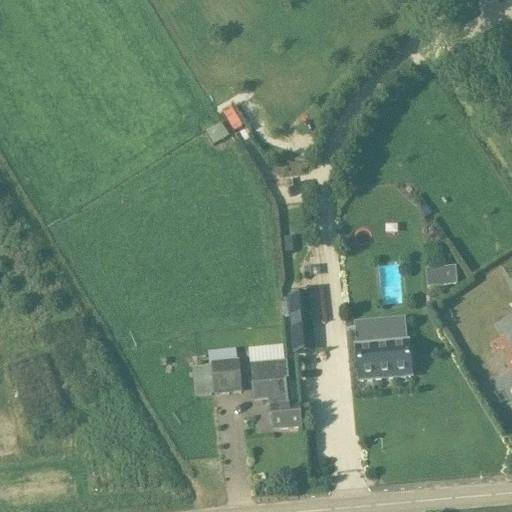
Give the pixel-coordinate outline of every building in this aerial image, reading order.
[(206,135),(218,152),(228,145),(216,128),(206,135)] [(442,271),(444,289),(456,289),(454,271),(442,271)] [(309,298),(289,300),(291,324),(311,322),(309,298)] [(406,346),(357,351),(360,383),(410,379),(406,346)] [(212,371),(194,372),(197,399),(242,395),(239,363),(212,366),(212,371)] [(288,381),(287,364),(250,367),(254,405),(268,404),(268,409),(271,409),(273,432),(300,430),(301,430),(299,410),(298,410),(289,411),(288,408),(289,408),(288,398),(287,398),(286,381),(288,381)]
